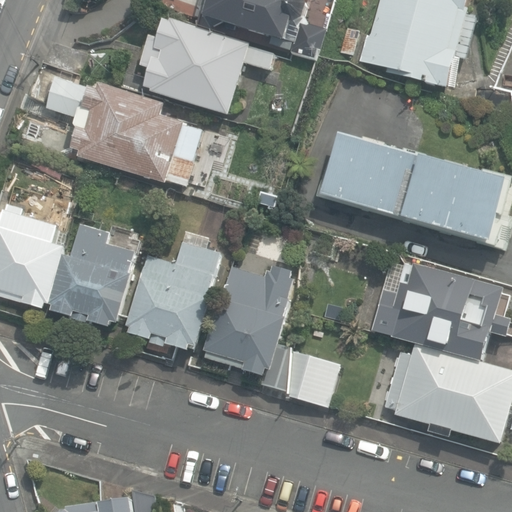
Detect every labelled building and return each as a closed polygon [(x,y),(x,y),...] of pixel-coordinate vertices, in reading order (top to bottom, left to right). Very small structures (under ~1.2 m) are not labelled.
[(294,55),(318,61),(320,53),(323,54),(330,31),(302,24),(308,21),(311,9),(304,0),(311,2),(311,0),(206,0),(204,11),(215,32),(224,26),(288,44),(293,25),(298,27),(302,24),(294,55)] [(404,79),(453,91),(461,58),(468,59),(478,16),(471,14),(474,0),(385,0),(376,36),(367,34),(360,64),(405,75),(404,79)] [(154,94),(231,116),(247,64),(272,71),(277,54),(252,47),(253,45),(175,22),(174,24),(167,22),(161,40),(154,38),(145,69),(152,71),(146,89),(154,92),(154,94)] [(341,53),(355,57),(363,32),(348,28),(341,53)] [(46,63),(71,72),(78,52),(53,43),(46,63)] [(83,159),(169,185),(170,182),(192,189),(199,164),(196,163),(205,133),(187,127),(187,125),(163,117),(166,107),(105,88),(104,92),(76,84),(79,76),(44,66),(34,99),(52,104),(51,110),(81,120),(79,128),(83,129),(76,152),(84,154),(83,159)] [(475,128),(511,137),(511,92),(494,88),(475,128)] [(324,196),(496,245),(511,187),(511,181),(342,134),(324,196)] [(257,194),(275,199),(282,177),(264,172),(257,194)] [(51,307),(65,256),(67,250),(55,247),(64,212),(52,209),(48,224),(19,217),(20,210),(11,208),(10,214),(7,213),(0,240),(0,297),(25,304),(24,307),(47,313),(48,306),(51,307)] [(76,259),(65,256),(51,307),(54,308),(52,314),(74,320),(73,322),(94,327),(95,325),(114,330),(116,325),(122,326),(139,254),(137,253),(138,249),(131,247),(134,235),(126,232),(125,238),(84,227),(76,259)] [(192,348),(201,350),(227,257),(185,245),(179,266),(151,258),(130,329),(134,330),(132,335),(152,340),(150,344),(170,350),(171,348),(191,354),(192,348)] [(257,384),(279,389),(291,346),(283,344),(295,301),(291,300),(299,273),(275,266),(272,275),(267,273),(266,279),(233,269),(208,360),(247,370),(246,373),(259,377),(257,384)] [(375,333),(419,346),(486,366),(494,336),(510,340),(511,333),(511,320),(507,319),(511,301),(511,297),(504,296),(506,290),(416,267),(416,269),(407,267),(400,296),(385,292),(375,333)] [(345,308),(334,305),(330,320),(340,324),(345,308)] [(511,372),(486,366),(419,346),(416,357),(404,354),(390,409),(400,412),(399,417),(433,425),(431,433),(464,442),(466,435),(505,445),(511,416),(511,372)] [(290,397),(332,409),(344,365),(295,351),(285,391),(292,393),(290,397)] [(135,490),(138,511),(158,511),(157,498),(135,490)] [(136,511),(135,500),(69,507),(69,511),(67,511),(136,511)]
